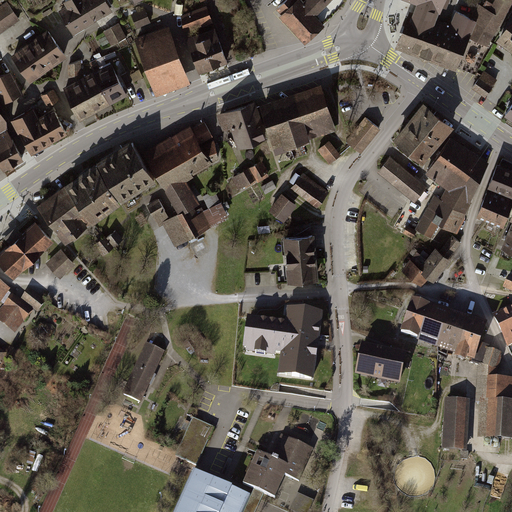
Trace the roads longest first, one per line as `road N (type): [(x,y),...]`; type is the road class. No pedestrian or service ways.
road 1 (residential): [(327,511),(347,399),(339,212),(352,176),(424,83)]
road 2 (tertiary): [(356,36),(135,120),(0,199)]
road 3 (residential): [(508,142),(471,214),(465,249),(511,369)]
